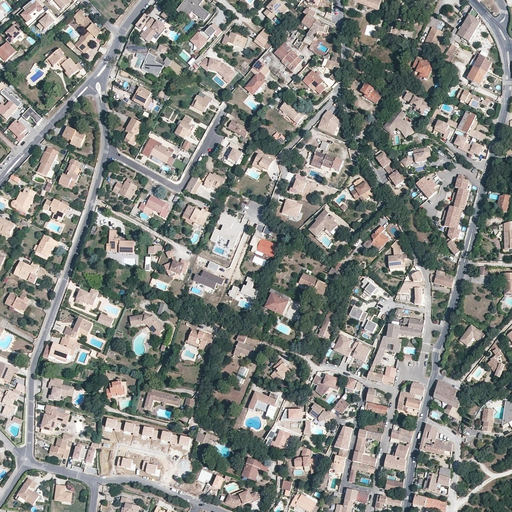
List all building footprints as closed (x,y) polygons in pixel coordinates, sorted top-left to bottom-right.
[(49,0),(52,2),(54,0),(56,0),(65,9),(73,2),(71,0),(49,0)] [(203,0),(184,0),(178,8),(189,17),(195,10),(205,18),(210,13),(200,4),(203,0)] [(285,17),(289,11),(277,0),(269,11),(270,12),(265,17),(272,23),(276,17),(275,17),(279,12),(285,17)] [(382,0),(352,0),(379,10),(382,0)] [(32,2),(24,8),(27,11),(22,14),(27,21),(33,17),(31,14),(37,9),(40,12),(44,9),(37,1),(33,4),(32,2)] [(168,19),(174,12),(168,8),(163,15),(168,19)] [(479,16),(473,9),(468,17),(469,17),(457,37),(455,41),(460,44),(461,42),(465,44),(466,42),(469,44),(481,24),(476,21),(479,16)] [(89,32),(91,34),(95,38),(97,39),(102,33),(95,26),(92,24),(87,19),(84,17),(87,15),(82,10),(75,17),(78,21),(78,22),(82,26),(83,25),(89,31),(89,32)] [(308,10),(304,14),(307,16),(302,24),(312,31),(317,23),(312,19),(315,14),(308,10)] [(440,10),(433,27),(440,30),(444,32),(452,15),(440,10)] [(54,22),(46,13),(39,19),(41,21),(36,25),(40,30),(44,26),(46,28),(54,22)] [(150,16),(146,13),(137,24),(142,28),(147,22),(146,21),(150,16)] [(165,28),(166,27),(159,21),(157,23),(151,19),(147,25),(150,28),(147,32),(145,31),(141,35),(149,42),(154,36),(158,31),(161,33),(165,28)] [(6,40),(9,43),(23,29),(15,22),(5,32),(8,35),(5,39),(6,40)] [(328,35),(330,28),(323,26),(317,23),(312,31),(307,38),(315,42),(316,43),(322,33),(328,35)] [(222,32),(213,25),(206,32),(200,31),(191,41),(200,50),(214,35),(217,37),(222,32)] [(433,27),(428,25),(418,48),(429,53),(440,30),(433,27)] [(300,31),(292,26),(288,29),(295,36),(300,31)] [(158,31),(154,36),(157,39),(166,28),(165,28),(161,33),(158,31)] [(265,29),(260,35),(268,41),(273,36),(265,29)] [(95,38),(91,34),(86,39),(90,43),(95,38)] [(224,42),(228,44),(244,50),(247,40),(231,34),(230,38),(226,37),(224,42)] [(268,41),(260,35),(256,40),(264,46),(268,41)] [(90,43),(86,39),(84,38),(81,40),(82,41),(76,47),(85,55),(90,49),(88,47),(91,44),(90,43)] [(0,46),(0,54),(6,60),(16,49),(9,43),(6,40),(0,46)] [(263,48),(264,46),(256,40),(254,42),(263,48)] [(143,46),(128,41),(126,48),(147,56),(148,57),(144,67),(154,73),(153,75),(157,77),(164,65),(165,62),(164,61),(149,53),(150,49),(143,46)] [(270,51),(274,46),(268,41),(264,46),(270,51)] [(449,50),(447,54),(453,57),(457,50),(451,46),(449,50)] [(284,61),(285,60),(286,59),(292,65),(296,70),(303,61),(292,52),(290,54),(282,47),(276,54),(284,61)] [(61,48),(54,53),(51,56),(53,59),(51,61),(54,65),(58,62),(60,60),(62,63),(67,70),(66,71),(69,76),(78,69),(75,64),(70,58),(68,59),(63,52),(63,51),(61,48)] [(475,68),(474,69),(480,72),(481,71),(487,74),(492,64),(476,55),(473,61),(474,62),(477,63),(475,68)] [(180,74),(184,69),(178,63),(176,61),(173,59),(172,60),(166,57),(165,60),(167,62),(165,65),(168,67),(169,66),(180,74)] [(205,59),(199,65),(207,72),(209,70),(219,72),(224,77),(223,78),(228,84),(233,78),(232,77),(235,73),(224,63),(221,62),(221,61),(210,58),(210,60),(205,59)] [(422,62),(418,60),(413,69),(418,71),(417,73),(429,79),(434,67),(426,64),(425,66),(421,64),(422,62)] [(259,74),(265,66),(259,61),(252,68),(259,74)] [(334,67),(336,68),(337,64),(331,62),(328,61),(325,69),(332,71),(334,67)] [(480,72),(474,69),(467,81),(479,88),(487,74),(481,71),(480,72)] [(306,79),(317,89),(316,90),(321,94),(326,89),(321,84),(324,81),(319,76),(316,74),(313,71),(306,79)] [(266,79),(260,73),(245,88),(253,95),(265,82),(264,81),(266,79)] [(316,90),(317,89),(306,79),(304,81),(314,91),(316,90)] [(0,90),(11,101),(18,108),(22,104),(12,94),(11,96),(5,90),(7,87),(3,82),(0,84),(0,90)] [(375,90),(366,84),(361,92),(366,95),(364,97),(377,106),(383,96),(374,91),(375,90)] [(149,98),(151,94),(139,88),(133,101),(144,107),(149,98)] [(469,106),(474,108),(477,102),(478,102),(480,98),(461,89),(456,98),(469,105),(469,106)] [(432,106),(407,93),(404,99),(412,103),(411,105),(416,108),(418,109),(416,112),(423,115),(426,109),(429,111),(432,106)] [(197,96),(195,101),(197,102),(194,108),(203,113),(206,107),(207,108),(210,104),(213,100),(205,96),(203,100),(197,96)] [(152,100),(149,98),(144,107),(144,108),(147,110),(152,100)] [(11,101),(5,107),(0,111),(0,113),(6,120),(18,108),(11,101)] [(280,110),(286,115),(287,114),(295,120),(294,121),(297,124),(304,116),(300,113),(301,111),(291,103),(290,104),(287,102),(280,110)] [(38,124),(43,119),(31,107),(23,116),(27,120),(31,117),(35,121),(38,124)] [(403,119),(406,115),(399,109),(385,128),(390,131),(395,123),(404,130),(405,132),(407,131),(409,134),(414,130),(409,124),(403,119)] [(432,117),(438,120),(442,112),(436,109),(432,117)] [(319,128),(335,136),(338,127),(341,123),(328,111),(325,115),(326,116),(325,118),(323,116),(319,128)] [(477,117),(468,112),(461,125),(459,130),(462,131),(468,134),(475,121),(477,117)] [(188,131),(191,133),(194,126),(190,124),(192,120),(185,116),(175,134),(184,139),(186,136),(188,131)] [(132,120),(126,131),(128,132),(126,134),(127,135),(123,143),(133,148),(137,139),(136,139),(143,126),(132,120)] [(449,125),(446,124),(439,120),(435,128),(445,133),(443,136),(447,138),(450,131),(446,130),(449,125)] [(18,124),(15,121),(9,128),(19,137),(17,140),(20,143),(26,136),(23,133),(27,129),(20,122),(18,124)] [(240,132),(239,134),(246,138),(248,134),(247,133),(249,129),(238,123),(237,124),(232,121),(228,129),(236,133),(237,131),(240,132)] [(478,123),(475,121),(468,134),(483,142),(486,136),(475,130),(478,123)] [(407,136),(409,134),(407,131),(405,132),(404,130),(395,123),(390,131),(393,133),(397,127),(402,130),(407,136)] [(281,144),(286,139),(273,126),(268,131),(281,144)] [(70,139),(82,145),(86,135),(68,127),(64,136),(70,139)] [(462,150),(466,152),(470,145),(466,143),(468,140),(459,136),(455,145),(459,147),(463,149),(462,150)] [(80,148),(82,145),(70,139),(69,142),(80,148)] [(152,155),(163,161),(162,162),(171,166),(175,160),(170,157),(174,151),(170,149),(169,150),(161,146),(162,144),(152,139),(143,154),(150,158),(152,155)] [(187,152),(191,145),(186,142),(182,149),(187,152)] [(328,144),(323,142),(320,149),(326,151),(328,144)] [(470,145),(466,152),(470,154),(471,153),(475,154),(479,157),(484,148),(475,143),(473,147),(470,145)] [(273,160),(265,156),(263,155),(264,153),(266,150),(258,146),(256,152),(259,153),(254,164),(260,166),(263,167),(268,170),(273,160)] [(38,172),(47,176),(51,167),(55,160),(57,156),(59,152),(50,147),(47,151),(46,151),(44,155),(47,156),(44,163),(43,163),(38,172)] [(427,158),(431,157),(429,147),(413,150),(414,155),(412,155),(413,157),(411,158),(409,154),(401,160),(405,167),(413,161),(415,161),(416,163),(427,161),(427,158)] [(243,154),(234,149),(229,159),(238,164),(243,154)] [(316,155),(313,161),(323,165),(332,168),(336,158),(327,155),(326,156),(316,152),(314,155),(316,155)] [(388,172),(395,167),(384,153),(377,159),(384,169),(385,168),(388,172)] [(73,178),(77,180),(79,175),(72,172),(75,165),(78,167),(81,162),(72,158),(70,163),(71,163),(66,175),(64,174),(60,183),(69,187),(72,180),(73,178)] [(336,158),(332,168),(339,171),(343,161),(336,158)] [(323,165),(313,161),(311,166),(321,170),(323,165)] [(405,181),(395,167),(388,172),(391,176),(390,177),(393,181),(397,187),(405,181)] [(205,182),(211,185),(212,184),(219,188),(224,178),(213,173),(213,174),(207,171),(202,179),(206,181),(205,182)] [(191,193),(197,181),(199,177),(194,174),(185,190),(191,193)] [(290,192),(297,195),(299,191),(303,193),(307,184),(305,183),(307,179),(297,175),(294,184),(296,184),(295,187),(293,186),(292,186),(290,192)] [(447,232),(449,233),(450,233),(450,235),(449,237),(449,238),(453,242),(457,239),(458,239),(460,231),(457,231),(463,210),(465,211),(470,192),(468,191),(470,183),(465,181),(467,177),(460,175),(456,188),(460,189),(459,194),(455,193),(452,202),(456,203),(455,208),(450,206),(448,212),(446,211),(443,221),(445,221),(446,222),(445,227),(448,228),(447,232)] [(366,186),(368,185),(366,182),(364,183),(361,178),(353,183),(356,188),(350,191),(354,196),(359,193),(360,196),(362,195),(365,200),(372,196),(369,191),(366,186)] [(425,178),(417,184),(423,192),(434,182),(431,179),(428,181),(425,178)] [(137,186),(132,182),(131,183),(126,181),(125,182),(124,184),(122,188),(121,187),(116,184),(113,189),(130,199),(137,186)] [(191,193),(194,195),(200,183),(197,181),(191,193)] [(46,190),(50,192),(54,184),(49,182),(46,190)] [(434,182),(423,192),(429,199),(437,192),(434,188),(437,186),(434,182)] [(26,188),(24,193),(20,201),(17,200),(16,200),(15,200),(14,200),(14,201),(13,201),(12,202),(12,203),(12,204),(12,205),(12,206),(13,207),(14,207),(27,212),(36,192),(26,188)] [(505,213),(510,196),(503,194),(502,198),(499,197),(496,210),(505,213)] [(167,210),(170,204),(167,202),(167,203),(152,195),(147,204),(155,208),(162,212),(163,208),(167,210)] [(65,208),(67,205),(53,198),(52,202),(46,199),(42,208),(48,210),(50,205),(52,206),(51,208),(52,211),(54,212),(52,217),(58,219),(59,216),(63,217),(65,211),(63,210),(64,207),(65,208)] [(140,206),(152,213),(155,208),(147,204),(143,201),(140,206)] [(286,202),(282,214),(297,219),(301,206),(295,205),(295,206),(293,205),(294,204),(286,202)] [(193,207),(189,204),(183,214),(199,224),(203,217),(206,218),(209,212),(202,208),(201,209),(200,211),(193,207)] [(167,210),(163,208),(162,212),(160,214),(167,218),(170,211),(167,210)] [(334,220),(330,217),(328,215),(330,213),(325,209),(316,219),(317,220),(309,229),(316,236),(325,227),(330,232),(338,224),(334,220)] [(199,224),(183,214),(182,216),(185,218),(184,219),(194,226),(196,223),(198,225),(199,224)] [(226,221),(227,216),(222,214),(219,224),(223,226),(221,231),(216,229),(211,241),(217,243),(219,237),(230,241),(228,247),(234,250),(240,233),(231,229),(233,224),(226,221)] [(2,231),(10,235),(15,225),(0,218),(0,224),(1,225),(0,225),(0,231),(2,232),(2,231)] [(368,241),(366,241),(362,245),(368,251),(372,251),(375,248),(378,251),(389,241),(382,233),(385,230),(382,226),(376,232),(376,234),(374,234),(372,236),(371,238),(372,240),(373,242),(371,244),(368,241)] [(134,242),(124,242),(120,242),(120,239),(116,239),(116,231),(109,231),(109,244),(106,244),(106,250),(108,251),(111,251),(111,249),(119,249),(119,251),(119,253),(134,253),(134,242)] [(50,245),(53,246),(57,248),(59,243),(44,236),(37,252),(45,256),(50,245)] [(251,251),(256,253),(257,250),(267,254),(268,253),(275,256),(279,246),(263,240),(263,241),(261,240),(262,239),(254,236),(250,245),(253,246),(251,251)] [(449,238),(445,242),(455,255),(460,251),(458,249),(455,246),(453,242),(449,238)] [(401,243),(398,240),(391,247),(394,250),(394,255),(389,256),(390,267),(405,266),(405,260),(403,260),(403,258),(401,243)] [(161,251),(161,246),(161,245),(155,244),(155,246),(149,246),(148,253),(155,253),(155,252),(161,252),(161,251)] [(169,258),(172,256),(174,255),(171,250),(166,253),(169,258)] [(329,263),(333,267),(337,262),(333,258),(329,263)] [(164,265),(168,272),(171,270),(176,272),(181,274),(182,272),(185,273),(190,262),(182,259),(181,263),(174,261),(164,265)] [(33,272),(35,273),(36,273),(40,266),(34,263),(32,266),(21,261),(14,274),(20,277),(20,275),(29,279),(32,274),(33,272)] [(208,268),(217,272),(220,266),(210,262),(208,268)] [(338,263),(335,269),(341,271),(343,266),(338,263)] [(487,274),(488,266),(481,266),(480,274),(487,274)] [(339,272),(333,268),(329,274),(336,278),(338,274),(339,272)] [(223,279),(203,271),(201,277),(196,275),(194,280),(216,289),(218,284),(221,285),(223,279)] [(431,274),(430,277),(430,278),(436,279),(435,284),(453,288),(454,280),(445,277),(446,273),(438,271),(437,275),(431,274)] [(411,276),(414,281),(424,281),(423,277),(420,272),(411,276)] [(322,297),(328,284),(304,273),(300,282),(315,289),(313,293),(322,297)] [(258,280),(247,276),(245,282),(250,284),(248,288),(245,289),(244,291),(235,288),(231,298),(237,300),(239,293),(258,300),(261,292),(256,290),(256,285),(258,280)] [(380,289),(365,277),(363,281),(365,283),(362,286),(366,289),(365,291),(371,296),(375,291),(377,293),(380,289)] [(407,288),(424,288),(424,281),(414,281),(405,281),(399,291),(399,293),(401,293),(401,291),(407,291),(407,288)] [(83,301),(85,302),(86,300),(93,303),(98,291),(91,288),(89,293),(80,289),(75,301),(81,304),(83,301)] [(283,313),(289,301),(277,296),(279,292),(271,289),(269,293),(272,294),(265,307),(276,312),(277,311),(283,313)] [(422,289),(415,289),(415,300),(415,303),(421,305),(423,301),(422,289)] [(277,296),(289,301),(290,297),(279,292),(277,296)] [(22,296),(20,298),(11,294),(6,304),(12,307),(13,306),(22,310),(26,302),(28,303),(30,300),(22,296)] [(164,316),(169,305),(162,302),(157,314),(164,316)] [(365,318),(368,313),(354,306),(350,315),(364,322),(365,318)] [(330,339),(340,316),(330,311),(320,334),(330,339)] [(112,319),(100,313),(96,321),(109,327),(112,319)] [(159,333),(163,329),(152,316),(151,317),(143,314),(130,317),(132,324),(137,323),(137,325),(145,323),(144,320),(149,322),(149,323),(157,332),(155,334),(158,337),(160,334),(159,333)] [(92,323),(79,317),(74,329),(68,326),(64,333),(66,334),(68,335),(66,338),(74,341),(77,335),(79,329),(88,333),(92,323)] [(365,318),(364,322),(362,326),(366,328),(365,330),(373,334),(378,324),(365,318)] [(399,333),(422,338),(424,322),(405,318),(404,320),(403,323),(409,324),(408,327),(390,324),(389,324),(387,337),(398,339),(399,333)] [(484,335),(471,326),(460,341),(467,346),(473,338),(479,342),(484,335)] [(187,342),(199,347),(200,345),(189,341),(194,330),(192,329),(187,342)] [(199,347),(204,349),(207,343),(211,345),(215,337),(209,335),(209,336),(201,333),(194,330),(189,341),(200,345),(199,347)] [(240,341),(236,351),(242,353),(251,357),(250,360),(255,362),(258,354),(254,352),(256,348),(244,343),(247,335),(240,332),(237,340),(240,341)] [(349,357),(352,350),(348,348),(351,341),(341,336),(334,351),(349,357)] [(384,336),(379,348),(385,350),(400,353),(402,340),(398,339),(387,337),(384,336)] [(66,338),(65,337),(63,344),(65,345),(69,346),(70,344),(74,346),(78,347),(80,344),(74,341),(66,338)] [(372,350),(356,342),(352,350),(356,352),(354,356),(366,362),(372,350)] [(498,345),(496,342),(494,345),(496,348),(497,347),(501,351),(503,350),(498,345)] [(69,353),(70,349),(64,347),(62,346),(59,345),(54,343),(52,346),(47,344),(43,356),(48,357),(49,355),(55,357),(54,358),(65,362),(69,353)] [(70,349),(69,353),(71,354),(74,346),(70,344),(69,346),(65,345),(64,347),(70,349)] [(379,348),(370,371),(373,371),(376,364),(379,365),(385,350),(379,348)] [(488,363),(493,369),(494,368),(496,371),(497,372),(496,376),(501,377),(505,366),(501,364),(497,359),(502,355),(497,349),(494,351),(497,355),(491,360),(492,361),(488,363)] [(284,362),(282,360),(273,367),(276,370),(270,376),(273,379),(276,376),(281,381),(290,372),(282,364),(284,362)] [(0,379),(5,381),(9,372),(13,373),(16,374),(18,370),(1,362),(0,362),(0,379)] [(384,374),(395,377),(396,368),(386,366),(384,374)] [(367,378),(393,384),(395,377),(384,374),(373,371),(370,371),(370,372),(367,378)] [(341,381),(324,375),(323,378),(318,375),(313,383),(321,387),(317,392),(323,397),(331,387),(338,389),(341,381)] [(361,384),(349,379),(347,388),(354,390),(356,389),(360,390),(361,384)] [(124,394),(122,386),(121,381),(109,384),(110,388),(106,389),(108,398),(113,397),(112,395),(112,393),(117,392),(117,394),(118,395),(124,394)] [(419,389),(420,384),(407,381),(404,384),(405,385),(409,386),(408,390),(413,391),(414,387),(419,389)] [(449,404),(463,410),(463,409),(463,407),(460,405),(461,401),(455,398),(458,390),(438,381),(434,397),(449,404)] [(68,392),(70,387),(61,385),(49,383),(48,388),(51,389),(53,389),(52,396),(50,395),(49,395),(48,399),(60,401),(61,394),(65,395),(68,392)] [(17,384),(16,391),(25,392),(26,385),(17,384)] [(74,387),(70,387),(68,392),(65,395),(72,396),(74,387)] [(369,389),(366,400),(382,404),(383,399),(379,398),(381,392),(369,389)] [(404,405),(419,409),(422,401),(414,398),(415,396),(410,394),(410,392),(408,391),(404,391),(401,390),(397,408),(403,410),(404,405)] [(8,407),(7,409),(4,414),(12,418),(14,414),(16,414),(19,408),(15,406),(16,402),(18,403),(21,397),(10,393),(8,398),(2,395),(3,393),(0,391),(0,405),(3,407),(5,404),(8,407)] [(163,401),(165,395),(148,391),(145,408),(151,409),(153,399),(157,400),(161,400),(163,401)] [(270,407),(267,413),(266,416),(273,418),(277,406),(275,405),(279,396),(271,393),(270,397),(256,391),(249,408),(254,410),(255,408),(258,402),(270,407)] [(181,400),(165,395),(163,401),(180,406),(181,400)] [(194,400),(188,398),(186,405),(193,407),(194,400)] [(343,415),(351,406),(342,399),(334,408),(343,415)] [(255,408),(267,413),(270,407),(258,402),(255,408)] [(370,410),(386,414),(388,407),(369,402),(366,414),(369,415),(370,410)] [(508,424),(511,430),(511,403),(508,402),(507,402),(506,402),(503,420),(493,418),(494,410),(486,409),(483,421),(485,422),(484,427),(486,427),(485,431),(492,433),(493,428),(494,429),(495,423),(504,425),(505,423),(508,424)] [(334,417),(336,414),(329,408),(327,412),(315,403),(312,407),(313,408),(309,412),(316,417),(317,416),(319,418),(319,421),(324,420),(324,423),(329,422),(329,421),(333,417),(334,417)] [(461,420),(463,410),(449,404),(445,413),(461,420)] [(57,408),(47,405),(45,412),(46,412),(48,412),(47,416),(45,415),(42,429),(51,432),(53,427),(54,427),(56,420),(63,422),(65,414),(56,412),(57,408)] [(302,413),(302,409),(286,409),(281,421),(305,421),(305,413),(302,413)] [(56,420),(54,427),(56,428),(57,422),(67,424),(69,415),(65,414),(63,422),(56,420)] [(117,421),(107,419),(106,427),(115,429),(114,431),(119,432),(121,423),(116,422),(117,421)] [(135,425),(126,423),(124,431),(133,433),(133,435),(137,436),(139,427),(135,426),(135,425)] [(435,443),(436,440),(439,429),(427,424),(422,440),(420,450),(425,451),(426,443),(432,445),(432,442),(435,443)] [(391,437),(411,442),(414,430),(401,426),(400,431),(392,429),(391,437)] [(153,429),(144,427),(142,436),(151,438),(151,439),(156,440),(157,431),(153,430),(153,429)] [(293,436),(280,431),(276,442),(275,441),(279,432),(270,429),(266,439),(269,440),(267,445),(286,452),(287,448),(284,447),(288,437),(292,439),(293,436)] [(366,437),(381,440),(382,434),(360,429),(353,461),(369,465),(370,457),(363,455),(365,445),(364,445),(366,437)] [(172,434),(162,432),(161,440),(170,442),(169,444),(174,445),(176,437),(176,436),(171,435),(172,434)] [(215,440),(216,437),(206,433),(205,436),(196,432),(195,435),(194,441),(202,444),(206,446),(210,438),(214,440),(215,440)] [(188,446),(190,438),(180,436),(180,438),(176,437),(174,445),(174,446),(179,447),(179,445),(188,446)] [(68,441),(58,438),(56,447),(52,446),(50,453),(58,455),(59,454),(64,456),(63,458),(63,459),(67,460),(69,451),(65,450),(68,441)] [(340,448),(348,450),(349,442),(338,440),(335,447),(340,448)] [(425,451),(452,457),(453,444),(436,440),(435,443),(434,445),(432,445),(426,443),(425,451)] [(87,446),(78,444),(74,459),(79,461),(80,458),(84,459),(87,446)] [(399,444),(395,456),(396,456),(399,457),(406,459),(407,457),(408,451),(409,447),(406,446),(399,444)] [(97,449),(87,446),(84,459),(88,461),(87,463),(93,464),(97,449)] [(312,469),(319,469),(319,457),(311,458),(311,455),(313,449),(305,447),(303,452),(303,456),(299,456),(295,458),(295,464),(305,464),(305,465),(311,465),(312,469)] [(338,472),(343,473),(344,466),(340,465),(342,457),(346,458),(348,450),(340,448),(338,456),(335,455),(334,463),(332,463),(330,468),(338,470),(338,472)] [(395,460),(396,456),(395,456),(393,456),(387,454),(384,466),(393,468),(405,471),(407,459),(406,459),(399,457),(399,461),(395,460)] [(370,457),(369,465),(375,466),(377,458),(370,457)] [(119,458),(117,467),(122,468),(131,470),(133,461),(119,458)] [(266,474),(269,466),(249,458),(243,475),(256,480),(259,471),(266,474)] [(144,461),(142,470),(147,471),(146,473),(155,475),(157,466),(148,464),(149,462),(144,461)] [(367,472),(369,466),(353,462),(349,481),(351,482),(354,469),(357,470),(367,472)] [(447,477),(448,468),(441,466),(439,475),(440,475),(444,476),(447,477)] [(212,475),(202,471),(198,480),(204,483),(206,478),(210,479),(212,475)] [(426,490),(441,494),(442,492),(440,491),(436,490),(438,483),(440,475),(439,475),(430,472),(426,490)] [(225,478),(218,475),(214,486),(221,489),(225,478)] [(444,476),(440,475),(438,483),(449,486),(450,478),(447,477),(444,476)] [(40,496),(33,491),(32,493),(28,490),(29,488),(30,486),(33,482),(34,481),(29,478),(18,495),(26,500),(34,505),(40,496)] [(403,493),(404,483),(387,479),(385,489),(403,493)] [(283,481),(281,489),(290,490),(291,482),(283,481)] [(72,502),(73,495),(66,494),(66,491),(66,486),(57,485),(55,500),(72,502)] [(347,489),(346,494),(343,506),(341,511),(350,511),(354,500),(367,502),(369,493),(347,489)] [(253,503),(261,500),(259,495),(255,493),(251,495),(250,491),(245,493),(236,496),(232,494),(231,494),(228,503),(236,506),(241,504),(240,503),(243,502),(244,503),(253,501),(253,503)] [(26,500),(18,495),(16,498),(24,503),(26,500)] [(309,511),(310,511),(315,503),(300,495),(299,497),(295,495),(290,504),(295,507),(296,504),(309,511)] [(401,507),(402,500),(379,495),(376,508),(382,509),(383,503),(401,507)] [(414,504),(438,511),(440,501),(428,498),(416,495),(414,504)] [(123,510),(122,511),(139,511),(141,508),(132,506),(133,500),(123,498),(122,503),(124,504),(127,504),(125,510),(123,510)] [(438,511),(446,511),(447,503),(440,501),(438,511)]
